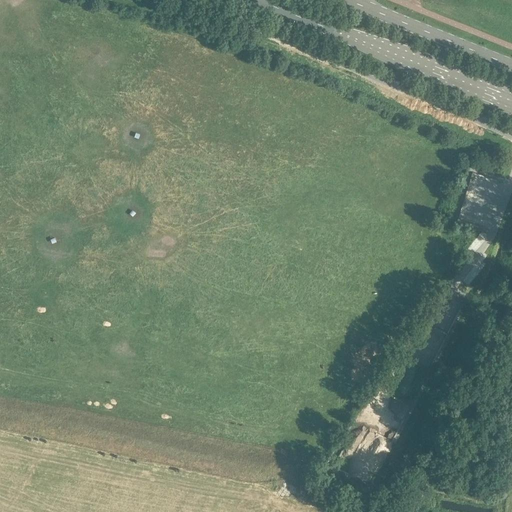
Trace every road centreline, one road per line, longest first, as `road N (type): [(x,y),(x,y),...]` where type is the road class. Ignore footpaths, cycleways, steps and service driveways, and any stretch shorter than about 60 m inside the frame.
road 1 (tertiary): [(511,134),(193,0)]
road 2 (secondary): [(254,0),(511,101)]
road 3 (track): [(406,511),(511,303)]
road 4 (secondary): [(511,65),(347,0)]
